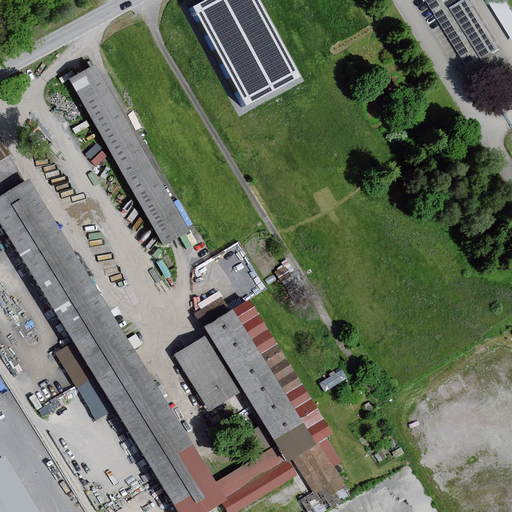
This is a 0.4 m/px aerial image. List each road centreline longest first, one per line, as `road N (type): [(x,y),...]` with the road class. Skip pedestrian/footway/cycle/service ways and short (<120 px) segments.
road 1 (track): [(376,396),(182,82),(141,0)]
road 2 (track): [(0,126),(105,287),(148,327),(204,435)]
road 3 (track): [(140,319),(140,281),(101,194),(76,172),(65,141),(34,103),(38,82),(84,39),(85,24)]
road 4 (unclassified): [(130,0),(0,70)]
